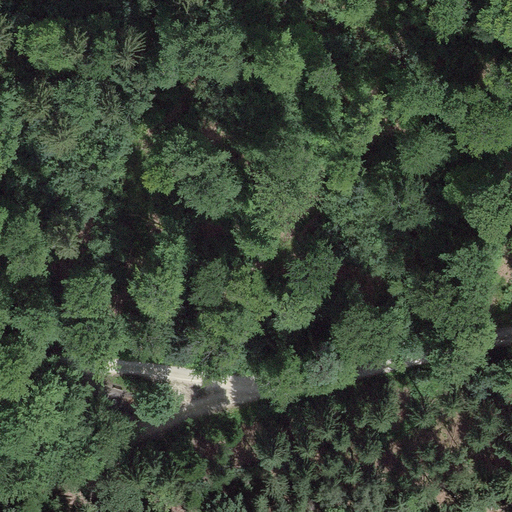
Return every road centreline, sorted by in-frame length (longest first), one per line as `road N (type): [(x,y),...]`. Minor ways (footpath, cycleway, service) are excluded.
road 1 (track): [(0,361),(163,371),(263,390),(323,389),(511,336)]
road 2 (track): [(0,508),(151,433),(263,390)]
